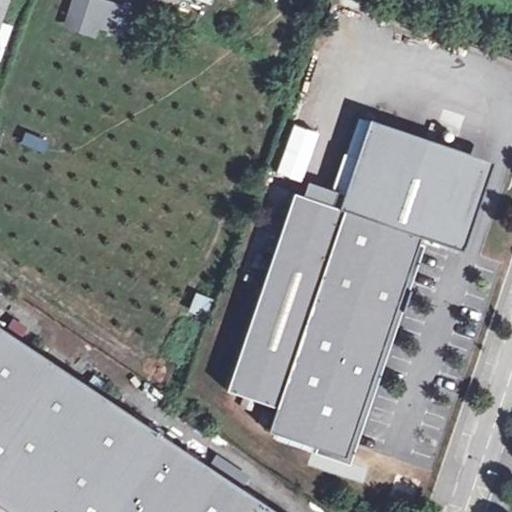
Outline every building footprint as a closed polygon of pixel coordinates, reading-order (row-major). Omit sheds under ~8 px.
[(0,0),(0,44),(1,45),(10,21),(0,16),(0,13),(4,0),(0,0)] [(74,0),(70,14),(90,20),(95,0),(74,0)] [(268,424),(344,449),(349,433),(349,432),(344,431),(366,367),(370,369),(375,354),(370,353),(390,297),(394,298),(401,300),(408,281),(402,279),(419,228),(346,204),(292,185),(225,383),(276,400),(268,424)] [(190,312),(204,317),(210,300),(196,295),(190,312)] [(375,354),(394,298),(390,297),(370,353),(375,354)] [(287,511),(0,320),(0,499),(18,511),(287,511)] [(349,432),(370,369),(366,367),(344,431),(349,432)]
